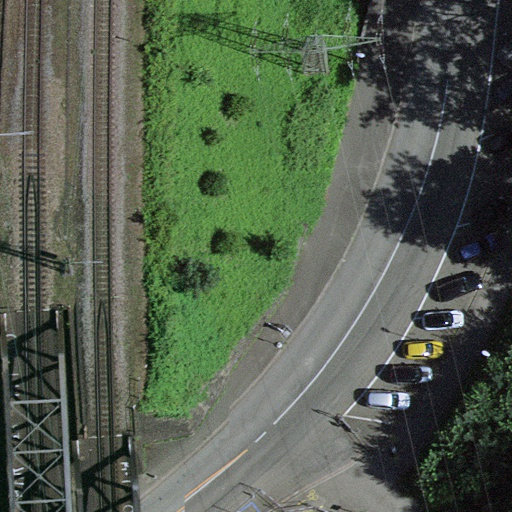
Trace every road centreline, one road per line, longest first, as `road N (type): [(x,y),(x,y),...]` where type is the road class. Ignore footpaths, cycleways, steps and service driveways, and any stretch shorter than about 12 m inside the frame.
road 1 (primary): [(166,511),(243,454),(307,389),(366,303),(434,141),(458,0)]
road 2 (track): [(307,389),(403,511)]
